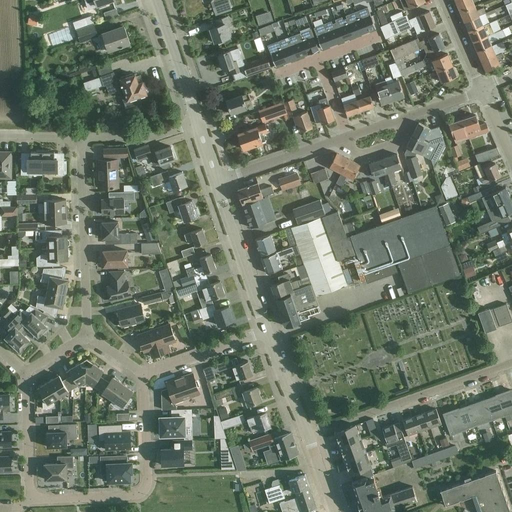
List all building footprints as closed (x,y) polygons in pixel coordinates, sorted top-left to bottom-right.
[(398,0),(392,3),(395,10),(401,7),(398,0)] [(400,0),(405,10),(409,8),(425,1),(424,0),(400,0)] [(460,0),(456,2),(460,12),(477,5),(475,2),(479,0),(484,0),(485,0),(460,0)] [(460,12),(464,22),(486,13),(484,8),(479,10),(477,5),(460,12)] [(368,7),(357,11),(365,33),(376,29),(368,7)] [(105,14),(107,20),(119,16),(117,9),(105,14)] [(270,11),(256,16),(259,25),(273,21),(270,11)] [(357,11),(346,15),(355,37),(365,33),(357,11)] [(414,26),(417,33),(435,26),(429,11),(410,19),(408,15),(405,17),(405,16),(395,20),(396,21),(381,27),(386,39),(414,26)] [(486,13),(464,22),(469,32),(484,25),(481,16),(486,13)] [(37,26),(39,16),(30,14),(28,24),(37,26)] [(346,15),(336,19),(344,41),(355,37),(346,15)] [(92,16),(86,18),(89,26),(94,24),(92,16)] [(214,41),(214,43),(222,40),(224,44),(231,41),(227,27),(231,26),(228,16),(215,21),(217,27),(209,29),(211,35),(210,36),(212,42),(214,41)] [(336,19),(325,24),(333,45),(344,41),(336,19)] [(485,25),(484,25),(469,32),(473,42),(494,32),(491,23),(485,25)] [(272,24),(259,29),(261,35),(274,31),(272,24)] [(325,24),(314,28),(322,49),(333,45),(325,24)] [(124,26),(114,30),(104,33),(104,34),(97,37),(93,26),(77,32),(81,43),(93,39),(93,40),(99,43),(102,53),(130,43),(124,26)] [(311,29),(300,33),(308,55),(319,50),(311,29)] [(495,33),(494,32),(473,42),(477,52),(493,45),(492,43),(506,37),(503,29),(495,33)] [(300,33),(289,37),(298,59),(308,55),(300,33)] [(428,54),(435,50),(444,47),(439,34),(419,42),(418,38),(390,50),(395,60),(421,48),(425,46),(428,54)] [(289,37),(279,41),(287,63),(298,59),(289,37)] [(279,41),(268,45),(276,67),(287,63),(279,41)] [(477,52),(481,62),(500,53),(498,48),(494,49),(493,45),(477,52)] [(229,51),(218,55),(224,70),(230,68),(232,74),(241,71),(246,69),(249,76),(271,68),(268,58),(245,66),(238,48),(230,51),(229,51)] [(481,62),(483,65),(486,72),(506,63),(502,53),(500,53),(481,62)] [(432,61),(437,71),(452,65),(448,54),(432,61)] [(400,72),(402,76),(402,77),(427,65),(424,60),(400,72)] [(395,62),(388,65),(393,78),(401,75),(395,62)] [(437,71),(438,73),(442,83),(457,76),(452,65),(437,71)] [(345,68),(332,71),(335,81),(347,78),(345,68)] [(116,81),(114,73),(101,77),(104,86),(107,85),(110,93),(124,88),(127,100),(124,101),(126,107),(141,102),(139,97),(147,94),(143,82),(140,76),(136,77),(135,74),(116,81)] [(390,77),(385,78),(386,80),(387,84),(393,100),(404,97),(401,87),(399,81),(395,82),(390,77)] [(265,90),(277,85),(275,79),(268,81),(265,82),(262,83),(265,90)] [(386,80),(374,84),(376,88),(378,95),(381,104),(393,100),(387,84),(386,80)] [(367,81),(362,82),(365,96),(370,95),(367,81)] [(414,81),(406,84),(411,95),(419,92),(414,81)] [(359,85),(353,87),(355,94),(356,96),(362,94),(359,85)] [(511,109),(511,110),(511,111),(511,89),(502,95),(508,108),(511,105),(511,109)] [(231,114),(241,111),(253,106),(248,93),(226,101),(231,114)] [(355,94),(342,98),(344,105),(347,116),(361,111),(357,100),(356,96),(355,94)] [(426,104),(435,102),(434,94),(424,96),(426,104)] [(363,98),(357,100),(361,111),(374,107),(371,97),(370,96),(363,98)] [(294,99),(284,102),(284,104),(287,113),(289,118),(293,116),(295,124),(298,123),(300,131),(312,127),(307,111),(299,113),(294,99)] [(284,104),(258,113),(262,122),(287,113),(284,104)] [(320,104),(310,107),(316,123),(321,121),(322,124),(335,120),(330,105),(321,108),(320,104)] [(486,123),(479,125),(476,115),(462,119),(468,137),(469,138),(489,131),(486,123)] [(462,119),(449,124),(455,141),(468,137),(462,119)] [(432,129),(419,122),(413,134),(436,146),(430,157),(430,158),(433,168),(446,145),(439,126),(432,129)] [(244,149),(265,141),(263,133),(267,132),(265,125),(248,131),(238,134),(244,149)] [(436,146),(413,134),(406,147),(417,153),(417,152),(430,158),(430,157),(436,146)] [(135,150),(138,159),(139,162),(155,157),(158,155),(161,164),(161,166),(162,167),(163,168),(165,168),(167,167),(169,166),(169,164),(168,162),(175,159),(170,146),(166,148),(165,145),(150,151),(148,145),(135,150)] [(458,145),(451,148),(455,158),(462,155),(458,145)] [(479,164),(500,155),(497,147),(475,155),(479,164)] [(98,160),(98,171),(98,178),(99,188),(119,188),(118,160),(120,160),(120,157),(128,157),(128,149),(104,149),(105,160),(98,160)] [(29,175),(29,172),(43,172),(43,151),(31,151),(31,158),(20,158),(20,159),(21,159),(21,169),(21,175),(29,175)] [(56,172),(56,175),(64,176),(64,171),(67,171),(67,161),(64,161),(64,159),(65,159),(65,158),(55,158),(55,152),(43,151),(43,172),(56,172)] [(0,177),(10,177),(10,163),(11,153),(0,153),(0,177)] [(337,153),(329,167),(341,173),(348,159),(337,153)] [(408,183),(413,181),(410,172),(405,173),(403,167),(401,168),(397,154),(383,159),(392,184),(396,183),(394,177),(396,176),(394,170),(400,168),(403,176),(405,175),(408,183)] [(407,159),(413,178),(422,175),(416,156),(407,159)] [(467,157),(456,162),(459,170),(471,166),(467,157)] [(344,181),(347,176),(353,179),(360,165),(348,159),(341,173),(342,173),(336,183),(343,186),(345,182),(344,181)] [(383,159),(369,164),(373,177),(385,173),(387,179),(384,180),(387,186),(392,184),(383,159)] [(489,181),(491,180),(500,176),(495,163),(484,168),(487,175),(477,180),(479,186),(473,189),(475,193),(481,190),(482,191),(492,186),(489,181)] [(144,168),(137,171),(140,179),(147,176),(144,168)] [(329,179),(326,169),(311,174),(313,179),(318,177),(320,182),(329,179)] [(168,170),(150,177),(154,186),(166,182),(169,192),(187,186),(183,172),(170,176),(168,170)] [(301,184),(297,173),(279,179),(282,190),(301,184)] [(369,183),(373,195),(380,192),(375,180),(369,183)] [(361,183),(365,195),(370,193),(366,181),(361,183)] [(238,190),(243,204),(274,193),(272,186),(260,190),(258,183),(238,190)] [(453,184),(442,189),(446,199),(458,194),(453,184)] [(505,187),(491,193),(492,196),(483,200),(487,209),(496,205),(510,199),(505,187)] [(481,190),(475,193),(476,194),(468,197),(471,203),(486,196),(484,191),(482,191),(481,190)] [(102,214),(112,214),(125,214),(124,200),(139,200),(139,191),(127,191),(117,192),(117,199),(102,199),(102,214)] [(17,203),(37,203),(37,195),(17,195),(17,203)] [(184,196),(175,199),(166,202),(169,212),(180,209),(184,221),(198,216),(193,200),(186,203),(184,196)] [(462,199),(462,203),(465,205),(468,205),(471,203),(468,197),(468,196),(462,199)] [(243,205),(251,227),(266,222),(264,217),(271,215),(265,198),(243,205)] [(511,202),(510,199),(496,205),(487,209),(492,220),(478,227),(481,233),(510,221),(507,214),(511,212),(511,202)] [(44,200),(45,212),(68,211),(68,206),(66,205),(66,200),(44,200)] [(320,200),(293,210),(298,223),(325,213),(320,200)] [(2,216),(17,215),(17,207),(11,207),(11,202),(0,202),(0,206),(2,206),(2,216)] [(321,312),(318,302),(315,296),(347,285),(339,260),(357,254),(367,283),(401,271),(409,293),(461,275),(436,205),(356,234),(347,237),(343,225),(338,211),(292,227),(298,245),(297,245),(300,254),(301,253),(310,277),(309,277),(311,282),(310,282),(311,284),(293,290),(290,291),(290,292),(291,295),(296,309),(300,321),(310,318),(309,316),(321,312)] [(45,224),(57,224),(67,223),(67,218),(69,217),(68,211),(45,212),(45,224)] [(180,216),(172,218),(175,230),(182,229),(180,216)] [(453,216),(444,219),(447,225),(456,221),(453,216)] [(118,222),(112,222),(102,222),(103,238),(113,238),(113,244),(138,243),(138,233),(119,234),(118,222)] [(352,222),(343,225),(347,237),(356,234),(352,222)] [(18,231),(36,231),(38,231),(38,223),(18,223),(18,231)] [(488,231),(492,238),(502,233),(498,226),(488,231)] [(194,247),(198,245),(207,242),(202,228),(183,235),(185,240),(191,238),(194,247)] [(290,247),(296,245),(290,228),(284,230),(290,247)] [(498,242),(500,247),(511,241),(511,228),(507,231),(507,232),(502,235),(504,239),(498,242)] [(48,248),(68,248),(68,246),(70,245),(69,241),(68,239),(67,236),(62,236),(62,230),(38,231),(36,231),(36,240),(41,242),(48,242),(48,248)] [(153,232),(145,235),(147,242),(156,239),(153,232)] [(260,255),(270,251),(276,250),(270,235),(255,240),(260,255)] [(496,240),(487,244),(490,251),(493,250),(499,248),(496,240)] [(511,252),(511,241),(500,247),(502,253),(509,250),(510,253),(511,252)] [(142,254),(162,254),(158,243),(142,243),(142,254)] [(296,255),(300,254),(297,245),(261,258),(267,273),(282,268),(279,258),(295,253),(296,255)] [(193,247),(182,251),(184,257),(195,253),(193,247)] [(37,267),(50,266),(60,266),(60,260),(68,260),(68,256),(70,254),(70,250),(68,249),(68,248),(48,248),(48,254),(41,255),(37,257),(37,267)] [(127,250),(113,251),(103,251),(104,266),(128,266),(127,250)] [(465,253),(459,256),(462,262),(468,259),(465,253)] [(209,277),(207,272),(216,269),(211,254),(199,258),(202,267),(195,269),(194,267),(186,270),(189,277),(173,282),(175,290),(187,285),(195,283),(194,282),(209,277)] [(476,275),(473,266),(464,269),(467,278),(476,275)] [(48,290),(67,294),(69,285),(67,285),(68,280),(61,278),(63,268),(44,269),(41,281),(50,283),(48,290)] [(167,268),(160,271),(162,279),(170,276),(167,268)] [(111,301),(121,299),(132,296),(128,281),(125,282),(125,271),(110,272),(111,286),(107,287),(111,301)] [(311,282),(309,277),(291,284),(287,273),(278,276),(280,282),(271,285),(275,297),(290,292),(290,291),(293,290),(311,284),(310,282),(311,282)] [(225,294),(221,281),(211,284),(209,278),(195,283),(187,285),(190,292),(197,289),(197,291),(203,289),(207,301),(225,294)] [(477,286),(472,288),(476,299),(481,297),(477,286)] [(65,302),(67,294),(48,290),(47,298),(38,296),(36,307),(54,315),(55,306),(62,307),(64,302),(65,302)] [(173,290),(162,293),(164,301),(168,300),(169,303),(176,301),(173,290)] [(145,304),(161,300),(159,293),(143,297),(145,304)] [(296,309),(291,295),(277,300),(282,313),(281,313),(281,314),(296,309)] [(195,322),(203,319),(215,315),(219,326),(234,320),(229,306),(216,311),(214,303),(191,311),(195,322)] [(511,320),(506,303),(478,313),(485,333),(496,328),(496,327),(499,325),(499,326),(511,321),(511,320)] [(48,315),(39,311),(36,309),(28,317),(20,310),(20,311),(12,304),(8,307),(16,315),(15,315),(27,326),(38,337),(47,327),(44,324),(48,315)] [(122,327),(132,324),(145,321),(141,304),(118,310),(122,327)] [(7,318),(13,312),(8,308),(2,313),(7,318)] [(300,321),(296,309),(281,314),(286,326),(286,327),(300,322),(300,321)] [(21,332),(27,326),(15,315),(5,326),(11,332),(5,338),(20,352),(30,341),(21,332)] [(144,353),(150,351),(152,358),(169,352),(167,345),(176,341),(173,332),(171,326),(153,333),(152,330),(138,335),(144,353)] [(236,381),(243,378),(253,375),(248,361),(239,364),(237,358),(216,364),(219,370),(231,366),(236,381)] [(86,386),(87,367),(87,359),(70,369),(73,375),(68,378),(74,389),(79,386),(86,386)] [(93,386),(98,390),(105,379),(100,376),(103,370),(87,359),(87,367),(86,386),(93,386)] [(216,378),(212,366),(203,369),(208,381),(216,378)] [(177,382),(177,379),(167,383),(169,389),(162,391),(163,410),(173,409),(177,409),(174,402),(191,397),(190,394),(199,391),(193,374),(183,377),(184,379),(177,382)] [(49,382),(59,398),(74,389),(68,378),(63,381),(59,375),(49,382)] [(105,379),(98,390),(112,400),(123,384),(113,377),(110,383),(105,379)] [(59,398),(49,382),(38,388),(45,399),(42,401),(43,409),(50,409),(55,406),(52,401),(59,398)] [(112,400),(122,407),(133,391),(123,384),(112,400)] [(257,387),(248,391),(242,393),(240,386),(223,391),(214,395),(216,401),(233,395),(234,399),(243,395),(247,406),(262,401),(257,387)] [(511,412),(511,393),(511,390),(496,395),(496,396),(477,403),(484,421),(503,415),(503,416),(511,412)] [(0,419),(0,414),(3,411),(10,411),(9,395),(0,395),(0,419)] [(465,428),(484,421),(477,403),(458,410),(458,409),(443,414),(451,435),(465,429),(465,428)] [(223,421),(230,419),(226,407),(219,410),(223,421)] [(161,434),(161,436),(185,435),(185,426),(192,425),(191,409),(172,410),(173,417),(161,417),(161,427),(159,427),(159,434),(161,434)] [(442,424),(440,418),(436,409),(425,413),(430,428),(442,424)] [(252,433),(261,429),(271,426),(266,412),(253,417),(253,416),(247,419),(249,426),(252,433)] [(425,413),(414,417),(419,431),(430,428),(425,413)] [(243,414),(230,419),(223,421),(221,421),(224,429),(246,422),(243,414)] [(408,435),(419,431),(414,417),(403,420),(408,435)] [(367,421),(366,421),(371,435),(374,434),(378,433),(373,419),(367,421)] [(47,432),(48,447),(53,447),(53,448),(60,448),(60,446),(67,446),(67,438),(77,438),(76,424),(61,424),(61,432),(47,432)] [(397,433),(393,424),(382,428),(383,430),(381,430),(387,447),(397,444),(402,460),(411,457),(402,431),(397,433)] [(121,425),(99,426),(100,439),(105,439),(106,449),(131,448),(130,432),(121,432),(121,425)] [(340,446),(362,438),(360,435),(359,435),(356,425),(335,432),(340,446)] [(0,445),(11,445),(11,439),(12,439),(12,433),(11,433),(11,431),(0,431),(0,445)] [(97,431),(87,431),(87,456),(98,456),(97,431)] [(250,442),(245,444),(247,450),(252,448),(253,450),(269,445),(270,449),(269,449),(273,462),(281,459),(281,460),(298,454),(291,433),(273,439),(272,433),(250,440),(250,442)] [(345,461),(367,454),(362,438),(340,446),(345,461)] [(162,449),(162,465),(169,465),(169,466),(176,466),(176,465),(184,464),(183,450),(192,450),(192,440),(172,441),(172,448),(162,449)] [(239,443),(230,446),(237,467),(246,464),(239,443)] [(412,461),(415,469),(431,464),(428,455),(422,457),(418,445),(409,448),(413,460),(412,461)] [(456,446),(450,448),(439,452),(442,460),(459,454),(456,446)] [(442,460),(439,452),(428,455),(431,464),(432,463),(433,467),(442,465),(440,460),(442,460)] [(75,466),(74,454),(58,455),(58,462),(46,462),(46,478),(54,477),(55,479),(59,479),(61,477),(68,477),(68,466),(75,466)] [(372,474),(373,474),(371,466),(372,466),(367,454),(345,461),(350,475),(359,472),(361,478),(372,474)] [(0,471),(12,471),(12,456),(0,456),(0,471)] [(101,457),(102,474),(108,474),(108,482),(111,482),(111,483),(120,483),(120,481),(131,481),(130,473),(132,473),(132,463),(127,463),(126,456),(101,457)] [(232,457),(222,457),(222,467),(232,466),(232,457)] [(94,492),(107,492),(106,481),(99,481),(99,463),(88,463),(88,472),(93,472),(94,492)] [(472,482),(471,478),(465,481),(440,490),(444,501),(448,499),(450,504),(475,495),(478,501),(483,500),(485,505),(480,507),(481,511),(510,511),(496,470),(478,477),(479,480),(472,482)] [(281,485),(265,490),(269,503),(285,497),(285,495),(295,491),(310,486),(305,474),(289,480),(292,487),(283,491),(281,485)] [(353,481),(352,481),(359,501),(358,501),(360,509),(361,509),(362,511),(381,511),(417,500),(412,486),(385,496),(382,486),(377,487),(372,474),(361,478),(353,481)] [(297,497),(280,503),(283,511),(303,511),(307,511),(313,509),(317,508),(310,486),(295,491),(297,497)]
